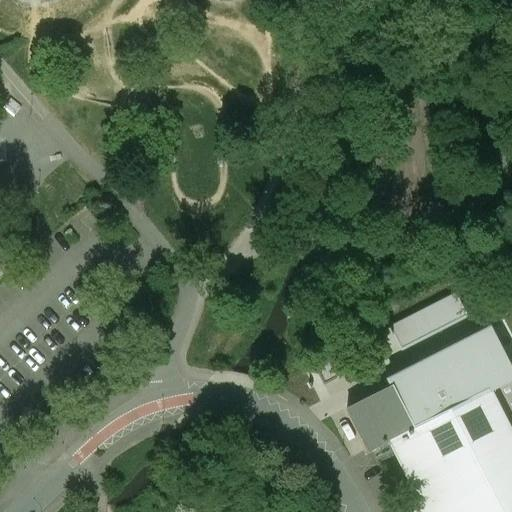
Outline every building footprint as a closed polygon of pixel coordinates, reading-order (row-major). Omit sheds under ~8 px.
[(496,0),(499,5),(494,7),(500,22),(511,17),(511,0),(510,0),(508,1),(507,0),(496,0)] [(4,247),(0,250),(0,272),(15,262),(4,247)] [(390,344),(381,349),(391,367),(454,335),(458,344),(502,322),(511,341),(511,340),(511,293),(472,313),(468,304),(403,337),(399,329),(386,336),(390,344)] [(428,419),(487,389),(490,387),(477,361),(415,393),(428,419)] [(428,419),(415,393),(400,401),(391,384),(345,407),(368,451),(390,441),(389,439),(428,419)] [(389,439),(390,441),(421,503),(406,511),(511,511),(511,438),(487,389),(428,419),(389,439)]
